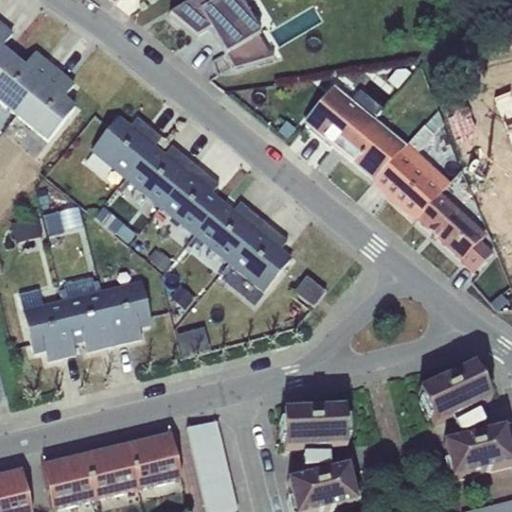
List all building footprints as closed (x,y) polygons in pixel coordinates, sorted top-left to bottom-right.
[(196,0),(169,17),(196,39),(207,26),(234,71),(272,60),(274,59),(271,53),(268,55),(238,0),(196,0)] [(0,28),(0,73),(11,60),(0,51),(11,37),(0,28)] [(11,60),(0,73),(0,106),(16,119),(53,72),(33,56),(22,69),(11,60)] [(53,72),(16,119),(46,144),(74,111),(70,108),(62,101),(73,88),(53,72)] [(334,89),(373,121),(382,110),(343,78),(334,89)] [(373,121),(334,89),(304,126),(333,149),(348,132),(357,140),(373,121)] [(405,148),(374,183),(416,221),(440,195),(449,186),(417,157),(444,128),(437,111),(405,148)] [(127,181),(153,149),(161,140),(137,120),(129,130),(118,120),(92,152),(127,181)] [(348,132),(333,149),(374,183),(405,148),(373,121),(357,140),(348,132)] [(153,149),(127,181),(162,210),(194,168),(171,148),(163,158),(153,149)] [(194,168),(162,210),(196,238),(221,205),(210,197),(218,187),(194,168)] [(440,195),(416,221),(473,274),(492,254),(480,244),(487,237),(463,216),(440,195)] [(221,205),(196,238),(230,266),(263,224),(239,204),(232,214),(221,205)] [(79,210),(43,218),(47,235),(83,228),(79,210)] [(105,210),(97,220),(127,247),(136,237),(105,210)] [(37,218),(11,224),(16,243),(41,237),(37,218)] [(263,224),(230,266),(264,294),(290,262),(279,253),(287,243),(263,224)] [(155,251),(147,262),(163,275),(172,264),(155,251)] [(306,279),(293,294),(313,310),(325,295),(306,279)] [(58,290),(61,303),(99,293),(95,280),(58,290)] [(140,283),(99,293),(113,348),(141,341),(138,329),(150,326),(140,283)] [(180,288),(169,301),(185,314),(195,301),(180,288)] [(22,312),(42,307),(39,293),(18,298),(22,312)] [(99,293),(61,303),(72,345),(83,342),(86,355),(113,348),(99,293)] [(42,307),(22,312),(32,355),(44,352),(47,364),(76,357),(72,345),(61,303),(42,307)] [(203,329),(175,337),(182,360),(210,353),(203,329)] [(474,368),(418,394),(434,429),(451,421),(473,411),(491,402),(474,368)] [(451,421),(462,442),(485,436),(473,411),(451,421)] [(284,453),(303,452),(327,451),(346,450),(344,412),(282,415),(284,453)] [(186,431),(186,433),(204,511),(236,511),(215,424),(186,431)] [(452,483),(511,468),(503,432),(485,436),(462,442),(443,447),(452,483)] [(181,483),(170,438),(127,448),(138,493),(181,483)] [(138,493),(127,448),(84,458),(95,504),(138,493)] [(305,481),(328,475),(327,451),(303,452),(305,481)] [(84,458),(41,469),(50,511),(60,511),(95,504),(84,458)] [(287,485),(292,511),(332,511),(356,506),(347,471),(328,475),(305,481),(287,485)] [(0,511),(30,511),(21,474),(0,478),(0,511)] [(511,511),(511,503),(480,511),(511,511)]
